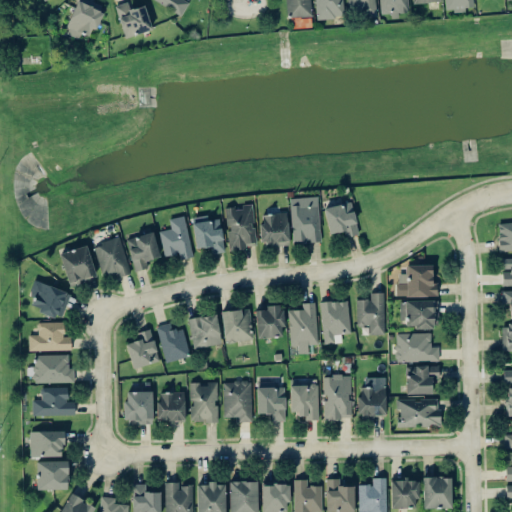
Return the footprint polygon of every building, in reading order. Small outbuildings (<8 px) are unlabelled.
[(88,35),(91,27),(96,29),(104,5),(90,0),(76,0),(65,32),(79,37),(80,33),(88,35)] [(155,0),(181,15),(189,2),(185,0),(155,0)] [(311,16),(310,0),(286,0),(287,17),(311,16)] [(314,0),(315,18),(343,17),(342,0),(314,0)] [(346,0),(347,7),(355,7),(356,17),(375,17),(374,0),(346,0)] [(407,0),(379,0),(380,15),(398,14),(398,12),(408,12),(407,0)] [(472,0),(444,0),(445,11),(465,10),(465,7),(473,6),(472,0)] [(145,5),(129,8),(128,2),(116,4),(123,36),(151,30),(145,5)] [(290,197),(292,242),(320,241),(318,196),(290,197)] [(329,234),(343,230),(345,237),(359,233),(351,201),(323,208),(329,234)] [(225,208),(228,249),(256,246),(252,203),(240,204),(241,206),(225,208)] [(288,243),(287,212),(260,214),(261,244),(288,243)] [(196,248),(210,246),(211,253),(224,252),(219,217),(208,219),(207,214),(191,217),(196,248)] [(169,218),(170,228),(160,230),(163,255),(178,253),(179,258),(191,257),(185,215),(169,218)] [(499,250),(511,249),(511,221),(497,222),(499,250)] [(146,259),(158,257),(154,232),(127,237),(133,270),(147,268),(146,259)] [(102,275),(113,272),(115,278),(131,273),(119,236),(93,244),(102,275)] [(60,252),(68,283),(95,277),(87,245),(60,252)] [(511,257),(502,258),(502,270),(501,270),(502,285),(511,284),(511,257)] [(431,264),(405,265),(406,273),(396,273),(396,296),(437,295),(436,282),(432,282),(431,264)] [(70,293),(37,280),(27,304),(60,318),(70,293)] [(511,317),(511,289),(501,290),(501,303),(509,303),(510,317),(511,317)] [(368,325),(368,334),(384,334),(383,292),(370,292),(370,299),(356,299),(356,325),(368,325)] [(351,332),(346,299),(319,302),(324,343),(341,341),(340,334),(351,332)] [(401,327),(434,327),(434,300),(402,300),(401,327)] [(288,309),(290,345),(297,344),(298,353),(308,353),(308,344),(318,343),(315,302),(302,302),(302,308),(288,309)] [(264,305),(265,309),(255,309),(256,337),(283,336),(282,304),(264,305)] [(253,338),(248,307),(220,311),(225,343),(253,338)] [(193,348),(221,343),(215,313),(187,319),(193,348)] [(63,321),(38,321),(39,334),(29,334),(29,350),(71,349),(70,335),(64,335),(63,321)] [(165,361),(189,356),(183,327),(171,329),(170,322),(157,325),(165,361)] [(511,322),(500,323),(501,350),(511,349),(511,322)] [(137,331),(139,339),(125,342),(132,368),(159,361),(150,328),(137,331)] [(430,332),(395,332),(396,361),(438,360),(438,346),(430,346),(430,332)] [(68,353),(33,354),(34,382),(74,382),(73,367),(68,367),(68,353)] [(406,393),(431,393),(431,378),(438,378),(438,364),(405,365),(406,393)] [(511,368),(503,369),(503,382),(511,382),(511,368)] [(324,418),(351,418),(350,374),(323,375),(324,418)] [(385,415),(384,376),(364,377),(365,387),(358,387),(358,415),(385,415)] [(318,418),(318,382),(300,383),(300,378),(289,378),(290,411),(297,411),(297,418),(318,418)] [(223,416),(236,416),(236,421),(251,421),(251,380),(223,381),(223,416)] [(285,420),(284,386),(274,386),(274,381),(256,381),(256,413),(271,413),(271,421),(285,420)] [(190,383),(190,421),(217,421),(217,382),(190,383)] [(32,415),(74,414),(74,401),(67,401),(67,386),(41,387),(42,399),(32,399),(32,415)] [(152,423),(151,390),(126,391),(127,400),(124,400),(124,424),(152,423)] [(184,391),(157,392),(157,420),(184,420),(184,391)] [(439,424),(438,397),(396,399),(396,408),(398,408),(398,426),(439,424)] [(29,431),(30,456),(63,455),(62,430),(29,431)] [(36,489),(67,488),(67,460),(36,461),(36,489)] [(451,507),(450,476),(422,477),(423,508),(451,507)] [(353,511),(353,485),(339,485),(339,477),(325,478),(326,511),(336,511),(335,511),(353,511)] [(358,511),(386,511),(386,477),(372,477),(372,484),(358,484),(358,511)] [(307,478),(293,479),(293,511),(309,511),(310,511),(322,511),(322,485),(307,485),(307,478)] [(391,507),(417,507),(417,479),(390,479),(391,507)] [(228,481),(228,511),(257,511),(257,480),(228,481)] [(178,481),(164,481),(164,511),(192,511),(192,485),(178,485),(178,481)] [(261,511),(269,511),(268,511),(278,511),(286,511),(286,502),(289,502),(289,481),(261,481),(261,511)] [(196,483),(196,511),(225,511),(225,482),(196,483)] [(160,511),(160,491),(146,491),(146,483),(132,483),(132,511),(160,511)] [(58,511),(91,511),(94,507),(70,492),(58,511)] [(127,511),(128,504),(115,502),(115,497),(101,495),(99,511),(127,511)]
